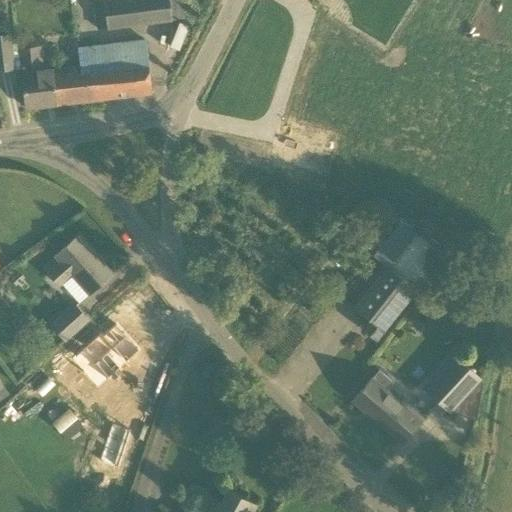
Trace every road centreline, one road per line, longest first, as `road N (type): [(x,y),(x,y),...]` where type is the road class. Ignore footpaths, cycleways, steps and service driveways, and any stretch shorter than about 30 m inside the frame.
road 1 (unclassified): [(172,274),(219,344),(386,511)]
road 2 (unclassified): [(25,145),(73,172),(124,216),(172,274)]
road 3 (unclassified): [(172,274),(165,203),(179,107)]
road 4 (unclassified): [(25,145),(136,126),(179,107)]
road 5 (unclassified): [(179,107),(237,0)]
